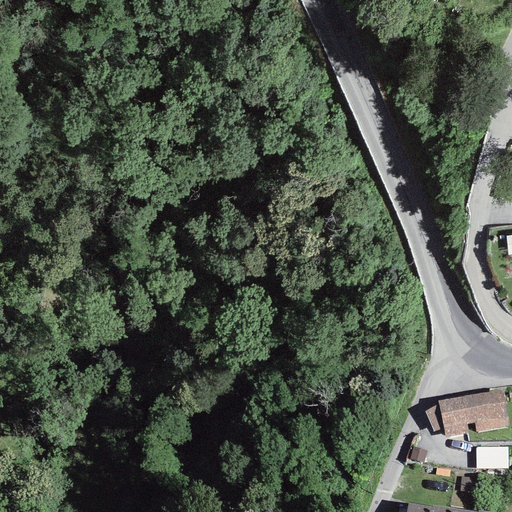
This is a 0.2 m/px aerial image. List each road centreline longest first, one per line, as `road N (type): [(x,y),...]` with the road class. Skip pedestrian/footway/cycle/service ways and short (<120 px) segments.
road 1 (tertiary): [(455,332),(322,0)]
road 2 (residential): [(511,333),(498,323),(475,252),(511,93)]
road 3 (unclassified): [(376,511),(455,332)]
